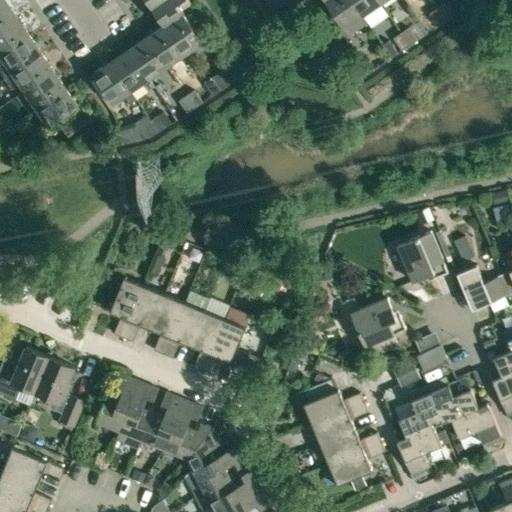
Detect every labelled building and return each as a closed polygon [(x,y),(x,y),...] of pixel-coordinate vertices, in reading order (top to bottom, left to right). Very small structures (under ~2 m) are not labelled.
[(0,28),(17,17),(5,0),(3,0),(0,2),(0,28)] [(146,0),(152,8),(164,0),(146,0)] [(164,0),(152,8),(164,25),(165,25),(183,12),(177,3),(182,0),(164,0)] [(367,22),(362,15),(352,0),(325,0),(349,34),(367,22)] [(378,0),(352,0),(362,15),(380,3),(378,0)] [(503,0),(493,0),(485,5),(493,16),(508,6),(503,0)] [(444,3),(437,8),(445,20),(453,15),(444,3)] [(445,20),(437,8),(429,13),(437,25),(445,20)] [(183,12),(165,25),(185,54),(196,46),(202,55),(209,50),(183,12)] [(29,35),(17,17),(0,28),(0,54),(0,55),(29,35)] [(165,25),(164,25),(147,37),(167,66),(185,54),(165,25)] [(408,27),(401,32),(409,45),(417,39),(408,27)] [(409,45),(401,32),(393,37),(401,50),(409,45)] [(0,55),(0,71),(5,78),(42,53),(29,35),(0,55)] [(167,66),(147,37),(129,49),(149,78),(167,66)] [(154,86),(149,78),(129,49),(111,61),(131,90),(143,82),(148,90),(154,86)] [(54,71),(42,53),(5,78),(12,89),(20,84),(25,91),(54,71)] [(361,77),(369,72),(361,60),(353,65),(361,77)] [(131,91),(131,90),(111,61),(92,74),(112,103),(124,95),(130,103),(137,99),(131,91)] [(37,109),(66,89),(54,71),(25,91),(37,109)] [(213,95),(221,90),(212,77),(204,83),(213,95)] [(78,106),(66,89),(37,109),(44,120),(36,125),(42,135),(52,128),(50,127),(58,121),(68,135),(94,118),(83,103),(78,106)] [(194,90),(187,95),(195,107),(203,102),(194,90)] [(188,113),(195,107),(187,95),(179,100),(188,113)] [(159,132),(151,119),(147,114),(134,123),(145,138),(152,137),(159,132)] [(167,127),(159,114),(151,119),(159,132),(167,127)] [(431,230),(398,244),(413,281),(432,273),(434,277),(448,271),(431,230)] [(246,267),(235,262),(231,273),(241,277),(246,267)] [(472,309),(509,294),(501,275),(484,282),(476,264),(457,272),(472,309)] [(511,270),(501,275),(509,294),(511,292),(511,270)] [(244,275),(238,287),(251,293),(257,282),(244,275)] [(123,337),(145,285),(124,276),(110,311),(121,315),(114,333),(123,337)] [(151,328),(165,293),(145,285),(123,337),(133,341),(140,323),(151,328)] [(154,349),(163,353),(185,301),(165,293),(151,328),(161,332),(154,349)] [(388,297),(351,312),(365,345),(366,345),(371,356),(398,345),(393,333),(406,328),(400,314),(396,316),(388,297)] [(185,301),(163,353),(173,357),(180,340),(191,344),(205,309),(185,301)] [(225,318),(205,309),(191,344),(201,349),(194,366),(203,370),(225,318)] [(246,326),(225,318),(203,370),(213,374),(220,357),(231,361),(246,326)] [(511,326),(504,330),(511,349),(494,356),(502,375),(511,370),(511,326)] [(35,391),(50,356),(26,346),(16,371),(1,366),(0,369),(0,392),(16,399),(22,386),(35,391)] [(50,356),(35,391),(51,398),(49,403),(51,408),(63,413),(60,420),(73,425),(84,399),(64,391),(74,366),(50,356)] [(412,359),(397,366),(405,384),(420,377),(412,359)] [(511,370),(502,375),(492,379),(508,416),(511,414),(511,370)] [(121,429),(140,381),(122,373),(117,384),(124,387),(119,397),(109,393),(98,420),(121,429)] [(443,422),(452,418),(479,406),(471,388),(453,395),(446,377),(428,384),(443,422)] [(304,390),(309,400),(304,403),(312,423),(364,401),(361,392),(343,399),(338,388),(337,389),(333,378),(304,390)] [(154,399),(159,388),(140,381),(121,429),(116,439),(138,448),(142,438),(154,411),(143,407),(148,396),(154,399)] [(443,422),(428,384),(409,392),(416,411),(399,418),(406,436),(434,426),(443,422)] [(154,411),(142,438),(165,448),(184,399),(166,391),(162,402),(168,405),(164,415),(154,411)] [(165,448),(185,456),(197,430),(187,426),(192,415),(198,418),(203,407),(184,399),(165,448)] [(312,423),(320,442),(355,428),(351,418),(368,411),(364,401),(312,423)] [(488,402),(479,406),(452,418),(460,437),(477,430),(485,448),(504,440),(488,402)] [(10,417),(5,430),(17,436),(23,423),(10,417)] [(187,457),(193,468),(225,451),(224,451),(213,428),(200,423),(197,430),(185,456),(187,457)] [(442,444),(434,426),(406,436),(397,440),(413,478),(432,470),(424,452),(442,444)] [(320,442),(329,462),(381,441),(377,432),(360,439),(355,428),(320,442)] [(385,450),(381,441),(329,462),(338,484),(372,469),(368,458),(385,450)] [(239,443),(224,451),(225,451),(193,468),(204,489),(230,476),(224,466),(234,461),(238,467),(249,461),(239,443)] [(5,465),(39,480),(44,470),(61,477),(65,467),(53,462),(13,445),(5,465)] [(5,465),(0,476),(0,487),(48,507),(52,498),(35,491),(39,480),(5,465)] [(235,486),(230,476),(204,489),(205,491),(196,496),(204,511),(212,511),(262,486),(252,468),(241,474),(245,481),(235,486)] [(490,508),(491,511),(511,511),(511,477),(500,483),(508,501),(490,508)] [(271,504),(262,486),(212,511),(248,511),(247,508),(257,503),(260,510),(271,504)] [(0,511),(2,511),(26,511),(27,510),(32,511),(46,511),(48,507),(0,487),(0,511)]
